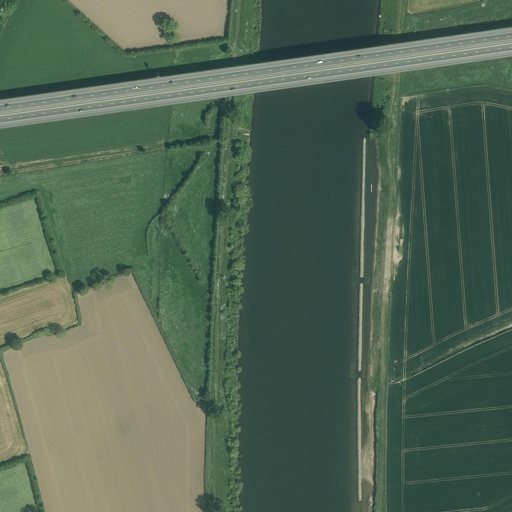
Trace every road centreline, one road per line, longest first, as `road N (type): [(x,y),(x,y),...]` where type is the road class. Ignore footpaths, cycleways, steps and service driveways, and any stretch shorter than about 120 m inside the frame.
road 1 (motorway): [(511,34),(0,107)]
road 2 (motorway): [(0,119),(511,46)]
road 3 (track): [(403,0),(380,315),(377,511)]
road 4 (track): [(214,511),(237,0)]
